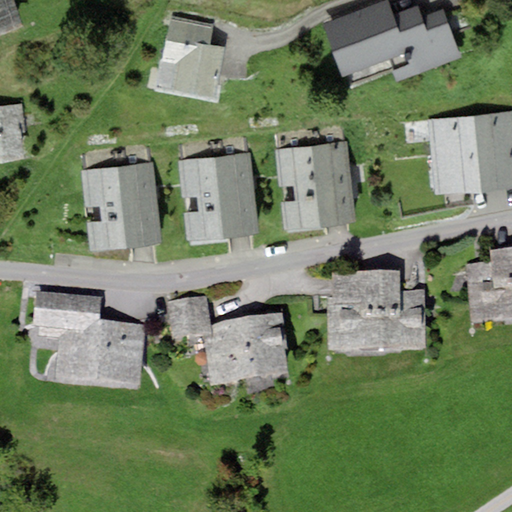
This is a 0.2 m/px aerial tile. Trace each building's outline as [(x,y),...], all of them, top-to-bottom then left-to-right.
[(17,0),(0,0),(0,28),(25,20),(17,0)] [(395,53),(405,77),(468,53),(449,4),(423,14),(419,3),(399,11),(394,0),(331,25),(349,71),(395,53)] [(167,59),(183,62),(178,88),(219,95),(228,46),(215,44),(218,28),(174,20),(167,59)] [(0,108),(0,160),(28,157),(22,106),(0,108)] [(511,111),(428,120),(436,189),(511,181),(511,111)] [(355,215),(346,141),(277,149),(286,223),(355,215)] [(258,229),(250,154),(182,161),(189,235),(258,229)] [(162,237),(153,162),(82,170),(90,245),(162,237)] [(494,263),(464,267),(470,332),(511,327),(511,249),(493,251),(494,263)] [(429,269),(333,272),(335,356),(431,353),(429,269)] [(101,298),(36,292),(34,328),(41,328),(40,338),(59,339),(56,382),(140,389),(145,324),(99,320),(101,298)] [(212,297),(168,302),(173,342),(208,338),(214,388),(294,378),(286,316),(215,325),(212,297)]
